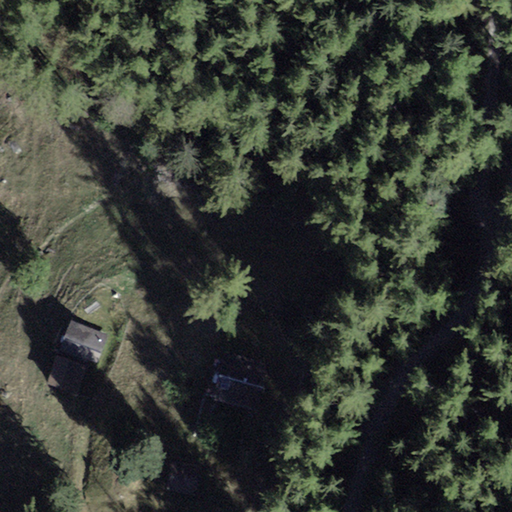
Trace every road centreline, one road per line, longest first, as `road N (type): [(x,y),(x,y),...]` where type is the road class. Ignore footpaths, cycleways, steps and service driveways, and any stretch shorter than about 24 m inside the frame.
road 1 (track): [(345,511),(407,361),(450,329),(487,275),(511,167)]
road 2 (track): [(496,234),(482,202),(489,0)]
